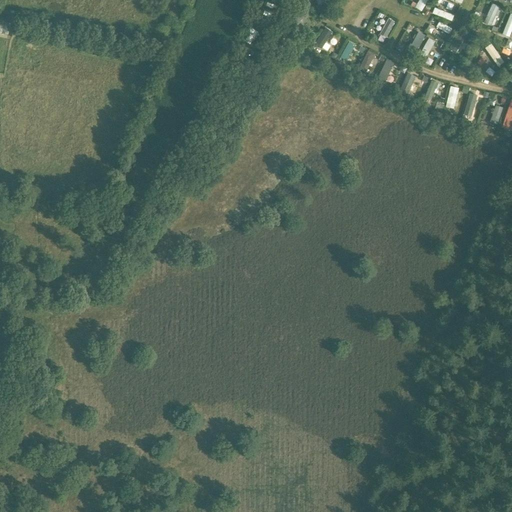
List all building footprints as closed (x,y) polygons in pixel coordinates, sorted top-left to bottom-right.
[(419,0),(415,8),(421,11),(428,0),(419,0)] [(493,4),(484,23),(492,26),(500,8),(493,4)] [(305,6),(291,21),(296,26),(310,11),(305,6)] [(435,8),(433,14),(451,21),(453,16),(435,8)] [(511,14),(503,34),(509,37),(511,30),(511,14)] [(388,19),(380,34),(386,37),(395,22),(388,19)] [(440,22),(437,27),(444,31),(447,33),(449,34),(452,29),(440,22)] [(326,28),(315,45),(322,49),(329,38),(331,34),(333,32),(326,28)] [(459,31),(450,47),(457,51),(466,35),(459,31)] [(416,38),(409,50),(415,54),(425,35),(419,32),(417,36),(416,38)] [(429,38),(420,55),(426,58),(435,42),(429,38)] [(349,42),(340,57),(347,61),(355,45),(349,42)] [(491,44),(485,48),(498,67),(504,63),(491,44)] [(368,51),(359,69),(366,72),(375,55),(368,51)] [(471,70),(487,63),(483,54),(467,61),(471,70)] [(387,60),(378,79),(385,82),(394,63),(387,60)] [(408,74),(400,92),(407,96),(415,77),(408,74)] [(432,81),(425,98),(431,100),(438,83),(432,81)] [(451,87),(447,107),(454,109),(459,89),(451,87)] [(470,94),(464,115),(472,117),(478,96),(470,94)] [(496,105),(490,122),(498,124),(503,108),(496,105)] [(511,107),(509,106),(502,128),(510,131),(511,125),(511,107)]
